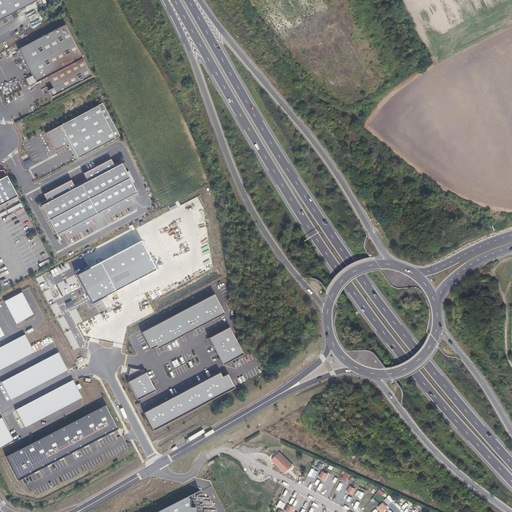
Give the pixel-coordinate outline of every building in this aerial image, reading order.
[(40,0),(0,0),(0,20),(19,11),(40,0)] [(51,98),(92,78),(65,26),(18,50),(32,77),(25,80),(29,87),(47,78),(52,89),(48,92),(51,98)] [(77,159),(119,137),(102,103),(44,134),(54,152),(69,144),(77,159)] [(30,159),(24,162),(27,168),(33,165),(30,159)] [(48,201),(41,205),(56,234),(63,231),(67,239),(95,225),(90,216),(103,210),(107,218),(134,203),(130,196),(137,193),(121,162),(114,166),(111,159),(83,173),(87,181),(74,187),(71,180),(44,194),(48,201)] [(0,205),(16,197),(6,176),(0,179),(0,205)] [(29,220),(13,227),(15,232),(12,233),(15,239),(31,232),(29,228),(32,226),(29,220)] [(26,244),(40,238),(38,235),(24,241),(26,244)] [(138,240),(75,275),(90,301),(154,270),(138,240)] [(3,302),(17,328),(35,319),(21,292),(3,302)] [(217,294),(143,331),(151,349),(157,345),(159,348),(222,316),(225,314),(217,294)] [(227,328),(210,338),(212,342),(224,365),(242,354),(227,328)] [(0,369),(33,353),(23,335),(0,345),(0,369)] [(67,370),(57,354),(0,381),(0,384),(7,400),(67,370)] [(131,368),(127,383),(146,373),(131,368)] [(146,373),(127,383),(137,400),(157,391),(154,385),(150,376),(148,372),(146,373)] [(185,391),(146,412),(156,431),(238,388),(237,386),(230,374),(225,376),(222,372),(185,391)] [(81,400),(72,382),(13,411),(22,428),(81,400)] [(118,429),(106,406),(7,456),(17,480),(23,477),(118,429)] [(6,426),(2,419),(0,419),(0,447),(13,441),(6,426)] [(280,452),(271,460),(284,474),(293,466),(280,452)] [(329,475),(322,471),(318,478),(325,481),(329,475)] [(356,490),(349,486),(345,493),(352,496),(356,490)] [(198,511),(185,488),(137,511),(198,511)] [(383,511),(388,508),(383,503),(378,508),(382,511),(383,511)]
